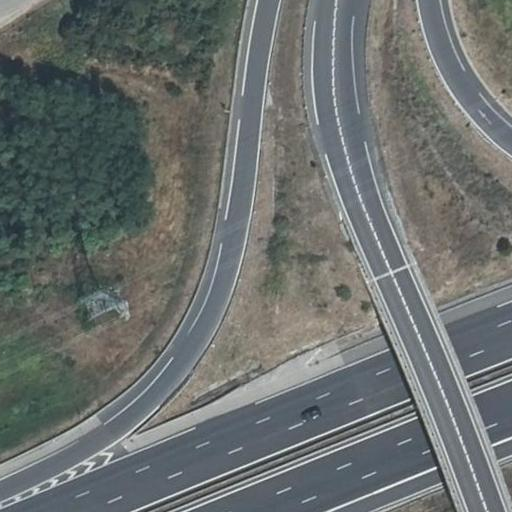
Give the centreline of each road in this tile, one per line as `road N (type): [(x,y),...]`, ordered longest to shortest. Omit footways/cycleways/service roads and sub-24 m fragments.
road 1 (motorway): [(271,0),(235,220),(211,308),(159,394),(104,436),(0,488)]
road 2 (motorway): [(329,0),(322,63),(328,126),(474,511)]
road 3 (motorway): [(499,511),(368,184),(353,114),(358,0)]
road 4 (motorway): [(511,329),(65,511)]
road 5 (motorway): [(248,511),(426,439)]
road 6 (motorway): [(511,143),(473,103),(445,54),(433,0)]
